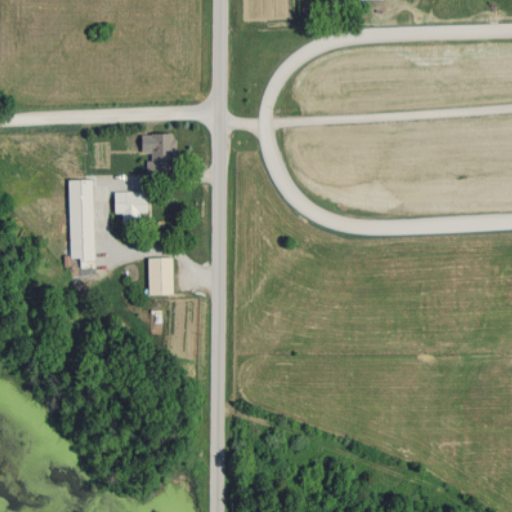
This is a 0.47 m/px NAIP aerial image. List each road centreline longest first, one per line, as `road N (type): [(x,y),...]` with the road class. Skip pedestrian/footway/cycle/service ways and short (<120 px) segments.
road 1 (residential): [(218,511),(213,0)]
road 2 (residential): [(212,128),(511,112)]
road 3 (residential): [(0,128),(162,121),(212,128)]
